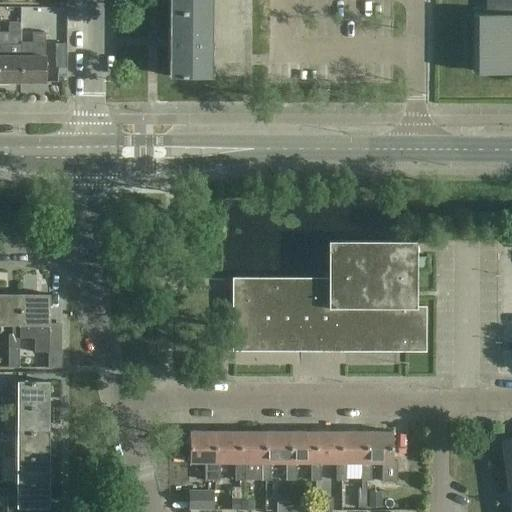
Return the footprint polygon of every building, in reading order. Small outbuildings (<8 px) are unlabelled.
[(210,12),(210,0),(170,0),(170,12),(210,12)] [(511,0),(487,0),(487,16),(474,16),(474,72),(511,71),(511,0)] [(210,77),(210,12),(170,12),(169,76),(210,77)] [(9,45),(0,45),(0,82),(21,83),(21,56),(22,56),(21,32),(9,33),(9,45)] [(46,83),(46,46),(46,33),(33,33),(33,56),(22,56),(21,56),(21,83),(46,83)] [(232,278),(232,279),(232,351),(233,351),(233,347),(405,347),(405,351),(425,351),(425,306),(424,306),(424,307),(416,307),(416,242),(329,242),(328,278),(232,278)] [(21,339),(21,326),(21,294),(0,293),(0,326),(12,326),(12,334),(8,334),(8,348),(21,349),(21,339)] [(50,294),(21,294),(21,326),(21,339),(35,339),(35,353),(49,353),(50,327),(50,294)] [(62,347),(63,323),(53,323),(52,346),(62,347)] [(17,407),(50,407),(50,382),(17,382),(17,407)] [(17,407),(17,432),(50,432),(50,407),(17,407)] [(296,480),(296,463),(291,463),(291,431),(265,432),(265,463),(271,463),(286,463),(286,480),(296,480)] [(321,480),(321,463),(316,463),(316,431),(291,431),(291,463),(296,463),(311,463),(311,480),(321,480)] [(346,480),(346,463),(341,463),(341,431),(316,431),(316,463),(321,463),(336,463),(336,480),(346,480)] [(371,480),(371,462),(367,462),(367,431),(341,431),(341,463),(346,463),(361,463),(361,480),(365,480),(371,480)] [(392,431),(367,431),(367,462),(371,462),(386,462),(386,480),(397,480),(397,461),(392,461),(392,431)] [(17,457),(49,457),(50,432),(17,432),(17,457)] [(220,480),(220,463),(215,463),(215,432),(189,432),(189,463),(210,463),(210,480),(220,480)] [(245,480),(245,462),(240,462),(240,432),(215,432),(215,463),(220,463),(235,463),(235,480),(245,480)] [(265,432),(240,432),(240,462),(245,462),(260,462),(260,480),(271,480),(271,463),(265,463),(265,432)] [(17,457),(17,482),(49,482),(49,457),(17,457)] [(397,460),(397,485),(409,485),(409,460),(397,460)] [(49,509),(49,482),(17,482),(17,498),(7,498),(7,511),(31,511),(32,509),(49,509)] [(213,491),(189,491),(189,509),(213,509),(213,491)] [(315,511),(316,503),(290,504),(290,511),(315,511)]
